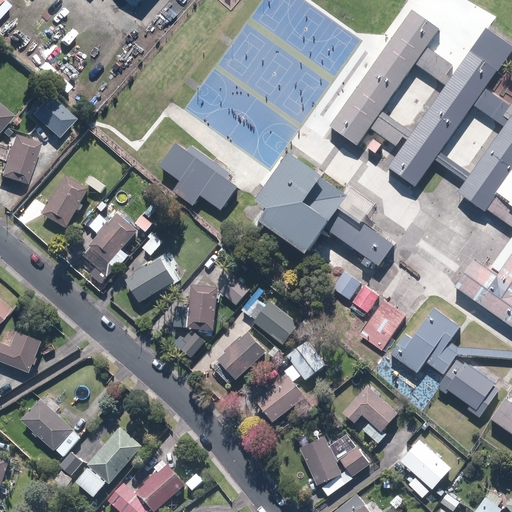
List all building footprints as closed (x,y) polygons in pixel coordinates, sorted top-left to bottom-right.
[(484,208),(511,227),(511,251),(498,271),(489,264),(486,269),(472,259),(453,285),(511,327),(511,99),(508,105),(483,88),(511,47),(484,28),(449,78),(444,74),(451,65),(424,46),(437,28),(411,10),(328,125),(355,145),(368,127),(393,145),(400,136),(406,140),(386,167),(415,188),(435,160),(464,181),(455,193),(482,212),(484,208)] [(31,120),(49,136),(65,118),(47,102),(31,120)] [(0,110),(0,128),(9,118),(0,110)] [(10,137),(0,171),(0,173),(22,181),(33,144),(10,137)] [(368,149),(375,154),(381,146),(374,141),(368,149)] [(268,210),(259,222),(304,254),(321,229),(378,267),(394,243),(337,205),(344,196),(287,157),(256,202),(268,210)] [(41,216),(65,230),(76,212),(78,213),(81,208),(79,206),(87,191),(66,178),(53,199),(51,198),(41,216)] [(93,246),(113,263),(141,231),(122,213),(113,223),(110,220),(113,216),(107,211),(104,215),(103,214),(92,226),(102,235),(93,246)] [(146,248),(153,256),(166,243),(158,235),(146,248)] [(324,237),(315,250),(333,262),(342,249),(324,237)] [(124,282),(138,304),(172,283),(158,261),(149,267),(148,265),(132,275),(133,276),(124,282)] [(333,288),(349,300),(361,284),(344,272),(333,288)] [(224,292),(239,305),(252,290),(237,276),(224,292)] [(352,303),(366,313),(378,297),(364,286),(352,303)] [(186,329),(212,332),(217,289),(191,287),(190,300),(187,300),(186,316),(187,316),(186,329)] [(0,320),(11,308),(0,298),(0,320)] [(358,337),(379,352),(404,317),(383,302),(358,337)] [(253,323),(283,347),(299,326),(269,303),(265,309),(263,312),(260,315),(255,321),(253,323)] [(432,310),(418,331),(411,341),(405,336),(391,355),(415,372),(423,361),(442,374),(456,355),(445,347),(458,329),(432,310)] [(0,359),(34,373),(37,364),(38,365),(41,358),(39,357),(45,342),(21,333),(16,347),(0,341),(0,359)] [(217,361),(236,381),(265,353),(247,334),(238,344),(235,341),(223,353),(225,355),(217,361)] [(285,357),(304,381),(323,367),(305,343),(285,357)] [(471,405),(468,409),(480,417),(499,391),(456,361),(440,384),(471,405)] [(256,403),(272,424),(305,399),(288,378),(279,385),(278,383),(265,393),(267,395),(256,403)] [(372,424),(364,433),(378,445),(385,437),(382,435),(398,417),(368,391),(346,415),(357,425),(364,417),(372,424)] [(431,397),(422,409),(435,418),(443,407),(431,397)] [(511,405),(504,400),(490,420),(511,435),(511,405)] [(42,405),(24,423),(53,451),(71,433),(42,405)] [(421,430),(424,433),(429,428),(426,425),(421,430)] [(92,464),(113,483),(145,446),(124,428),(92,464)] [(300,451),(316,489),(341,478),(325,441),(300,451)] [(419,444),(403,463),(434,490),(451,472),(419,444)] [(339,461),(352,479),(369,466),(356,449),(339,461)] [(0,486),(5,489),(13,462),(0,457),(0,486)] [(71,457),(60,469),(71,478),(81,466),(71,457)] [(36,463),(47,475),(52,470),(41,459),(36,463)] [(168,473),(139,499),(150,511),(160,511),(184,491),(168,473)] [(428,492),(415,479),(408,485),(421,498),(428,492)] [(146,511),(124,490),(110,504),(118,511),(146,511)] [(38,503),(49,511),(56,503),(45,495),(38,503)] [(404,501),(398,495),(389,504),(394,510),(404,501)] [(451,511),(454,511),(459,505),(447,496),(440,504),(451,511)] [(476,511),(501,511),(503,510),(485,499),(476,511)] [(362,511),(354,501),(340,511),(366,511),(364,511),(362,511)]
